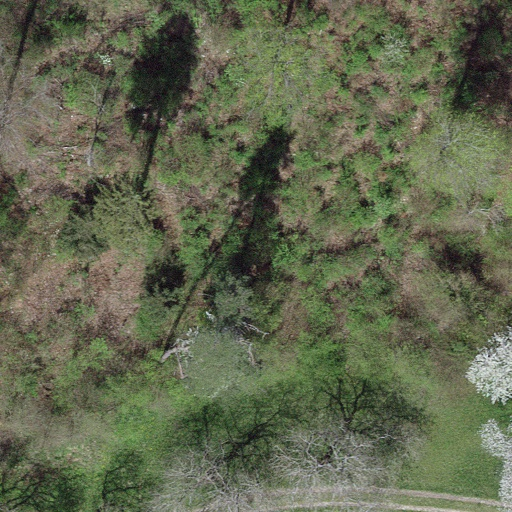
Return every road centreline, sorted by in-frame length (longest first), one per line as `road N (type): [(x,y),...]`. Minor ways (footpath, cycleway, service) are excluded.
road 1 (track): [(207,511),(295,494),(386,495)]
road 2 (track): [(386,495),(511,511)]
